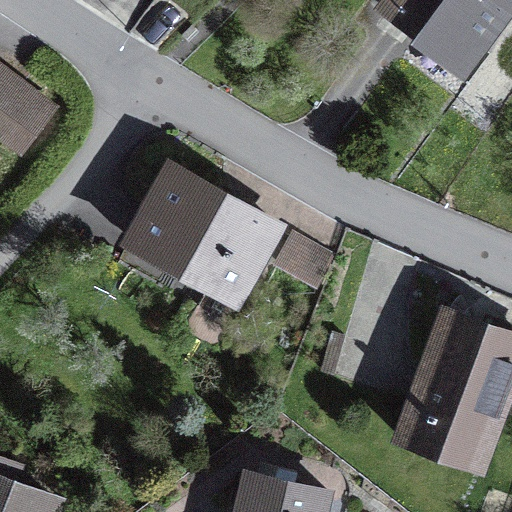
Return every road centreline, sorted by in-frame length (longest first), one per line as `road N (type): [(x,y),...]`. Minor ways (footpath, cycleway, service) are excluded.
road 1 (residential): [(149,97),(511,259)]
road 2 (residential): [(149,97),(0,264)]
road 3 (residential): [(25,0),(149,97)]
